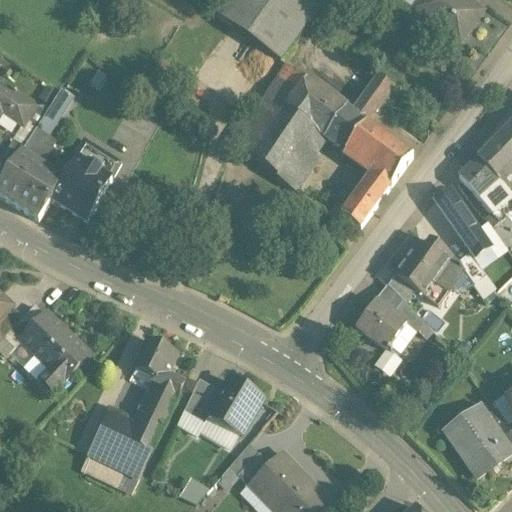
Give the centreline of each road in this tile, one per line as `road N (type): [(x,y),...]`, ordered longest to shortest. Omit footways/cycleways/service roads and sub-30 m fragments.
road 1 (residential): [(511,55),(282,367)]
road 2 (tertiary): [(282,367),(0,233)]
road 3 (tertiary): [(415,475),(282,367)]
